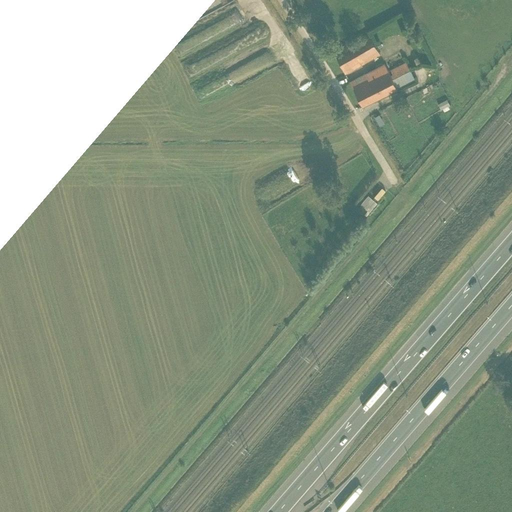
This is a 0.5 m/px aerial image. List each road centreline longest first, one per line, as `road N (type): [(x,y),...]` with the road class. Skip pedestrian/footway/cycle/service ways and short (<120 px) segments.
road 1 (motorway): [(511,241),(278,511)]
road 2 (motorway): [(334,511),(511,307)]
road 3 (unclassified): [(392,178),(281,0)]
